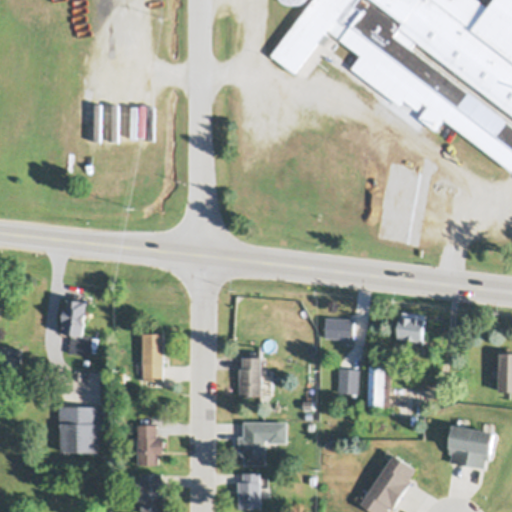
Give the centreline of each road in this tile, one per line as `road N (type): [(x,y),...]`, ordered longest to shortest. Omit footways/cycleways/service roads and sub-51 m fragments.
road 1 (primary): [(511,291),(70,241)]
road 2 (residential): [(204,256),(198,0)]
road 3 (residential): [(204,256),(202,511)]
